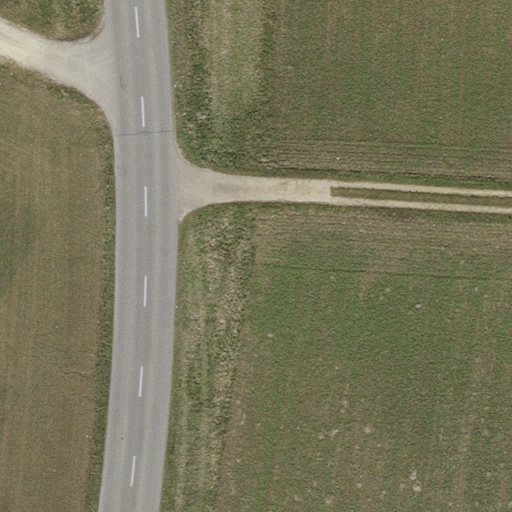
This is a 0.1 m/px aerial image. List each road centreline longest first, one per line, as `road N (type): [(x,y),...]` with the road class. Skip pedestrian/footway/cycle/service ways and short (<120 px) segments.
road 1 (tertiary): [(143,0),(154,239),(133,511)]
road 2 (track): [(511,199),(154,178)]
road 3 (track): [(0,26),(44,47),(150,69)]
